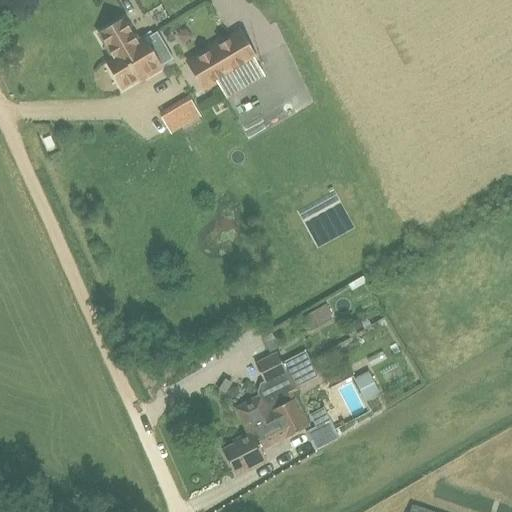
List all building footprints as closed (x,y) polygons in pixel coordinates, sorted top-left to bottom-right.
[(157,32),(137,43),(124,21),(99,35),(113,58),(106,62),(122,89),(142,77),(143,79),(160,69),(159,68),(173,59),(157,32)] [(238,32),(199,56),(186,64),(203,91),(255,60),(238,32)] [(176,137),(206,118),(195,100),(165,119),(176,137)] [(326,305),(304,317),(312,331),(333,318),(326,305)] [(290,370),(292,376),(313,365),(306,351),(282,364),(277,354),(255,365),(264,383),(290,370)] [(347,417),(386,398),(373,372),(335,391),(347,417)] [(273,422),(268,413),(267,410),(260,397),(235,409),(248,434),(248,435),(273,422)] [(248,435),(248,434),(234,442),(235,445),(222,452),(234,474),(245,468),(247,471),(266,461),(261,451),(285,438),(285,439),(307,427),(293,400),(268,413),(273,422),(248,435)] [(338,435),(322,404),(308,411),(314,424),(304,429),(312,447),(338,435)]
